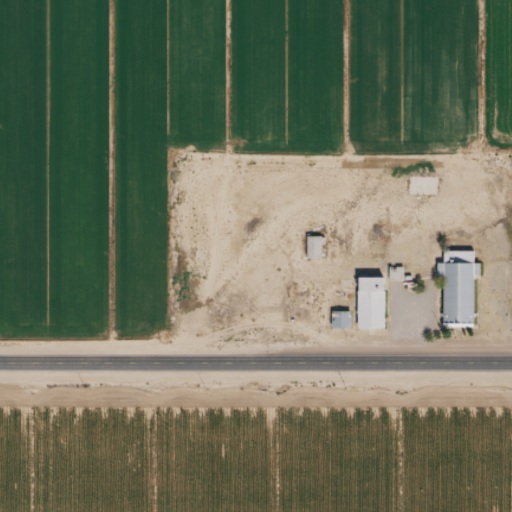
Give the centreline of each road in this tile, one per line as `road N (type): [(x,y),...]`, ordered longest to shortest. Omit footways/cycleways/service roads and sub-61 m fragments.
road 1 (tertiary): [(0,365),(511,365)]
road 2 (residential): [(487,147),(487,0)]
